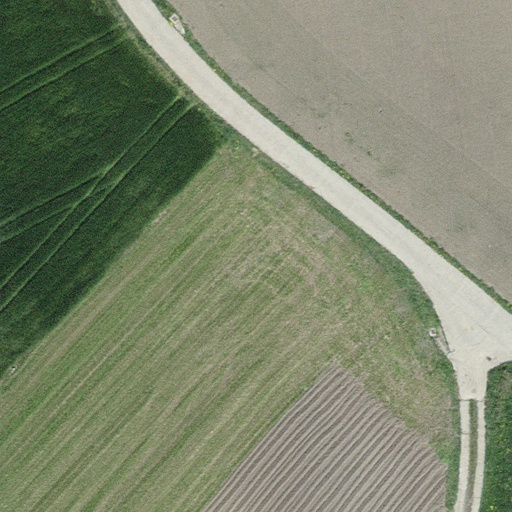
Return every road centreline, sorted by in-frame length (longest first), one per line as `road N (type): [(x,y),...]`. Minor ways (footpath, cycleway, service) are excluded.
road 1 (unclassified): [(133,0),(203,82),(511,334)]
road 2 (track): [(470,301),(476,410),(468,511)]
